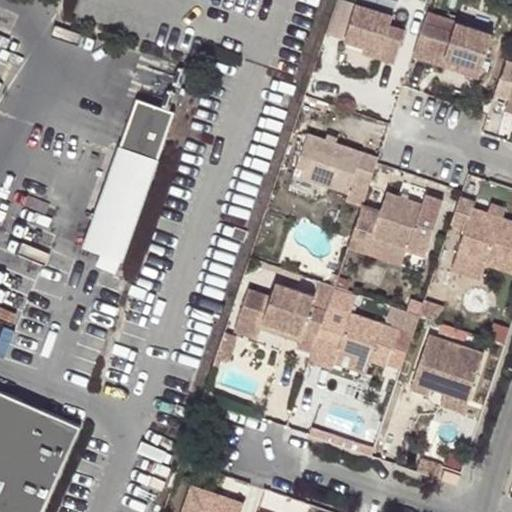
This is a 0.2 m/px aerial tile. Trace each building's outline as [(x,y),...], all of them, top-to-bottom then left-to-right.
[(391,12),(356,0),(353,0),(341,35),(361,42),(377,47),(375,55),(390,61),(401,28),(387,23),(391,12)] [(411,55),(424,59),(436,26),(422,21),(411,55)] [(440,64),(443,57),(458,62),(477,69),(489,33),(455,22),(452,31),(436,26),(424,59),(440,64)] [(375,55),(377,47),(361,42),(358,50),(375,55)] [(458,62),(443,57),(440,64),(456,69),(458,62)] [(511,108),(511,67),(504,65),(493,98),(507,102),(506,106),(511,108)] [(133,100),(117,150),(155,162),(171,113),(133,100)] [(503,114),(511,117),(511,108),(506,106),(503,114)] [(344,200),(360,205),(361,203),(377,156),(334,142),(323,138),(306,132),(292,173),(346,192),(344,200)] [(334,142),(336,137),(325,133),(323,138),(334,142)] [(155,162),(117,150),(84,248),(122,261),(155,162)] [(420,203),(385,191),(378,210),(361,203),(360,205),(346,246),(365,252),(370,236),(422,254),(442,199),(424,193),(420,203)] [(511,271),(511,220),(502,216),(486,211),(473,206),(474,201),(459,196),(450,223),(464,228),(456,252),(486,263),(511,271)] [(502,216),(505,207),(489,202),(486,211),(502,216)] [(451,266),(481,277),(486,263),(456,252),(451,266)] [(247,288),(239,311),(298,332),(295,339),(312,345),(324,310),(308,304),(311,294),(272,281),(267,295),(247,288)] [(308,304),(324,310),(326,304),(327,300),(311,294),(308,304)] [(442,307),(423,300),(418,315),(438,321),(442,307)] [(411,334),(326,304),(324,310),(312,345),(307,359),(331,367),(337,348),(383,364),(384,361),(400,367),(411,334)] [(259,326),(295,339),(298,332),(239,311),(233,329),(255,337),(259,326)] [(465,399),(481,352),(428,334),(410,386),(425,392),(427,386),(442,391),(465,399)] [(461,412),(465,399),(442,391),(437,404),(461,412)] [(0,393),(0,511),(42,511),(78,427),(0,393)] [(354,450),(370,456),(373,447),(357,441),(354,450)] [(418,458),(414,471),(436,478),(441,465),(418,458)] [(443,471),(440,479),(457,484),(459,476),(443,471)] [(239,511),(243,502),(191,484),(181,511),(239,511)]
